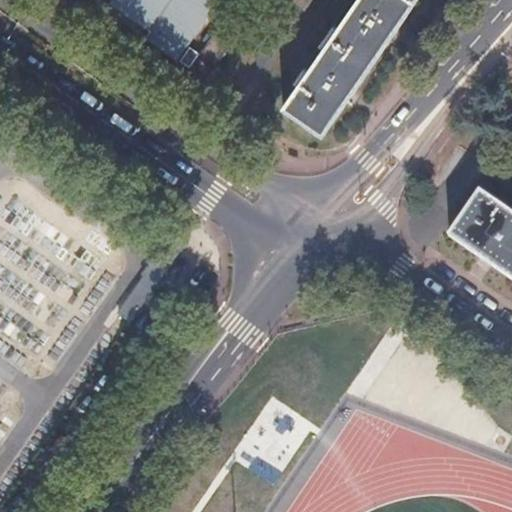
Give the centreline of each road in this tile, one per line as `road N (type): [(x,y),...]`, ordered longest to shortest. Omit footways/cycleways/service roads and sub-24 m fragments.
road 1 (tertiary): [(318,212),(9,0)]
road 2 (tertiary): [(0,45),(290,254)]
road 3 (tertiary): [(276,276),(99,511)]
road 4 (tertiary): [(510,0),(318,212)]
road 5 (tertiary): [(351,231),(511,35)]
road 6 (residential): [(511,342),(351,231)]
